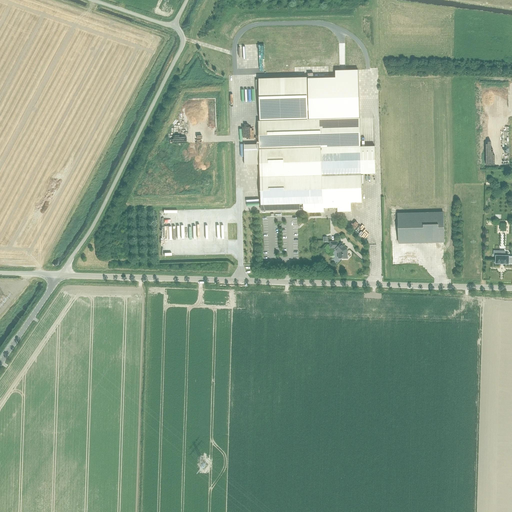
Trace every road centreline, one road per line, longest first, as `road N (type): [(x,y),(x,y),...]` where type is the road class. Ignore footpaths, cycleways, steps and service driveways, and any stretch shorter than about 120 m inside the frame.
road 1 (unclassified): [(511,288),(61,274)]
road 2 (unclassified): [(61,274),(175,59),(182,36),(174,27)]
